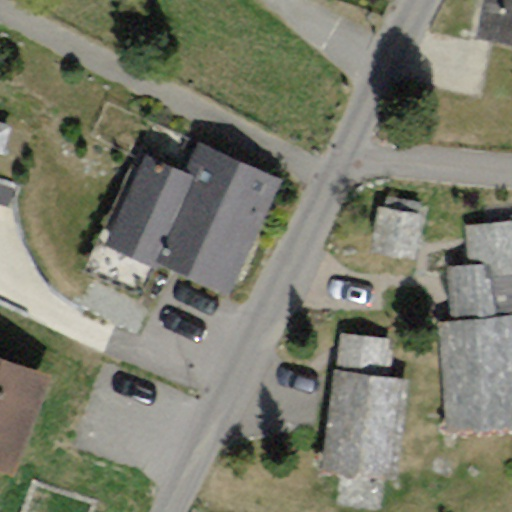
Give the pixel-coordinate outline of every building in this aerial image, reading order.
[(511,0),(489,0),(482,39),(511,44),(511,0)] [(180,172),(142,155),(100,249),(148,271),(153,259),(231,293),(281,179),(194,141),(180,172)] [(0,171),(0,187),(14,192),(18,177),(0,171)] [(511,224),(474,228),(476,260),(447,263),(452,318),(431,320),(440,425),(511,418),(511,224)] [(391,341),(335,335),(320,468),(393,477),(404,385),(386,383),(391,341)] [(52,378),(0,358),(0,475),(13,481),(52,378)]
